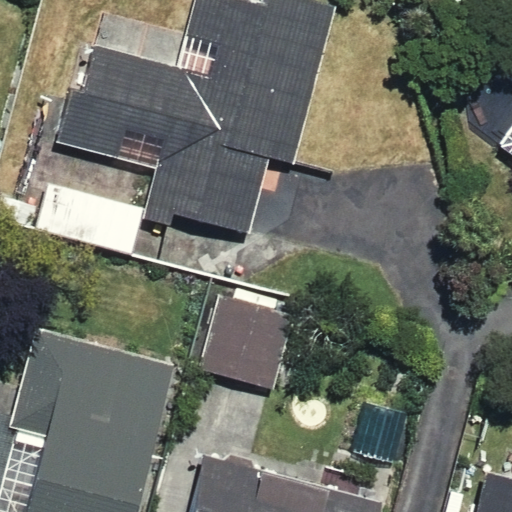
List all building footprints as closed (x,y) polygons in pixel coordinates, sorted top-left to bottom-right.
[(280,0),(171,0),(156,55),(85,35),(77,63),(64,59),(40,137),(53,141),(30,219),(123,245),(135,201),(241,229),(262,153),(285,160),(325,12),(280,0)] [(511,134),(499,152),(511,161),(511,134)] [(281,295),(209,281),(193,364),(264,378),(281,295)] [(130,511),(175,367),(71,335),(16,511),(130,511)] [(0,462),(12,419),(0,415),(0,462)] [(378,511),(383,491),(207,453),(194,511),(378,511)] [(511,511),(511,474),(476,466),(464,511),(511,511)]
